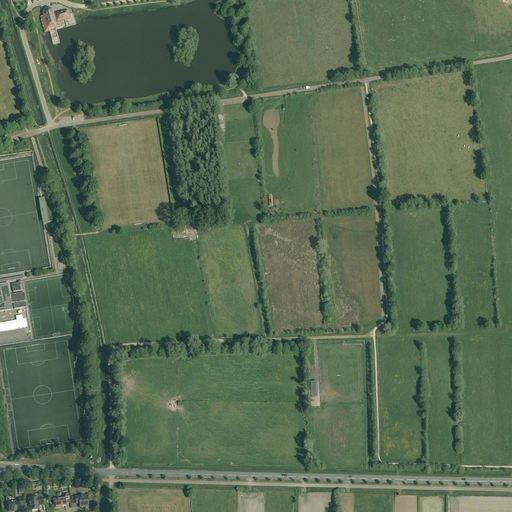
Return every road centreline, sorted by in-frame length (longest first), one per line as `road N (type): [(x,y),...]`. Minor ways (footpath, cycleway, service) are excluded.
road 1 (secondary): [(511,482),(0,472)]
road 2 (unclassified): [(511,56),(52,126)]
road 3 (track): [(511,330),(128,344),(109,357)]
road 4 (track): [(109,357),(111,480)]
